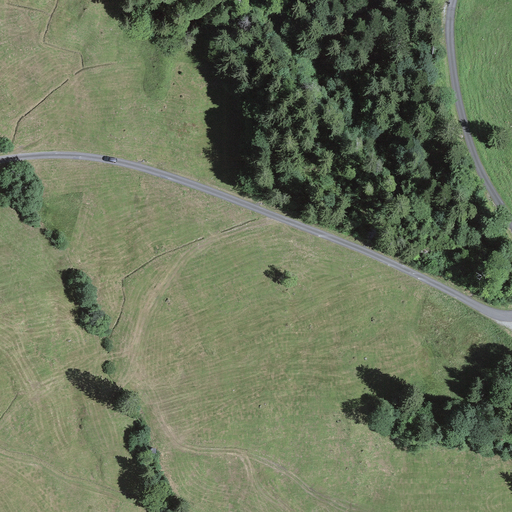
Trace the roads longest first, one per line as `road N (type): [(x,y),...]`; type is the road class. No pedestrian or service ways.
road 1 (unclassified): [(0,159),(76,155),(133,165),(347,243),(511,315)]
road 2 (unclassified): [(511,221),(466,128),(451,54),(453,0)]
